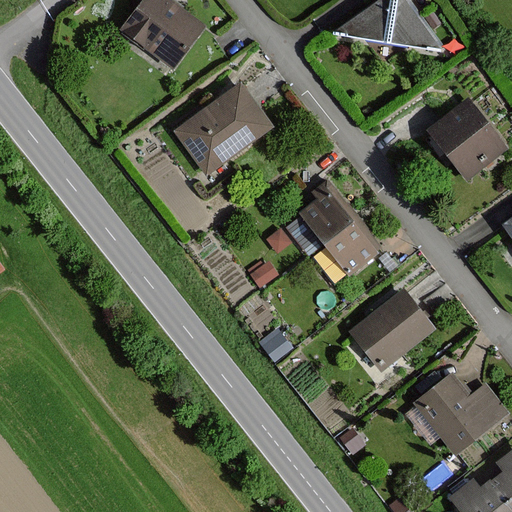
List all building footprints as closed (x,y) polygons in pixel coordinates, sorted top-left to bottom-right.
[(170,0),(147,0),(126,29),(175,65),(205,25),(170,0)] [(403,0),(381,0),(337,31),(437,47),(403,0)] [(243,85),(180,131),(210,172),(274,126),(243,85)] [(469,100),(431,130),(468,178),(507,148),(469,100)] [(323,190),(290,218),(315,247),(348,219),(323,190)] [(374,249),(348,219),(315,247),(341,277),(374,249)] [(289,243),(280,230),(269,238),(278,251),(289,243)] [(260,285),(276,274),(269,263),(253,274),(260,285)] [(435,329),(405,291),(354,332),(383,369),(435,329)] [(291,348),(278,330),(263,341),(276,358),(291,348)] [(507,413),(486,387),(468,401),(451,378),(420,402),(458,451),(507,413)] [(511,450),(496,462),(504,473),(494,480),(511,503),(511,450)] [(465,511),(511,511),(511,503),(494,480),(480,491),(474,483),(454,498),(465,511)] [(411,511),(401,498),(392,506),(396,511),(411,511)]
